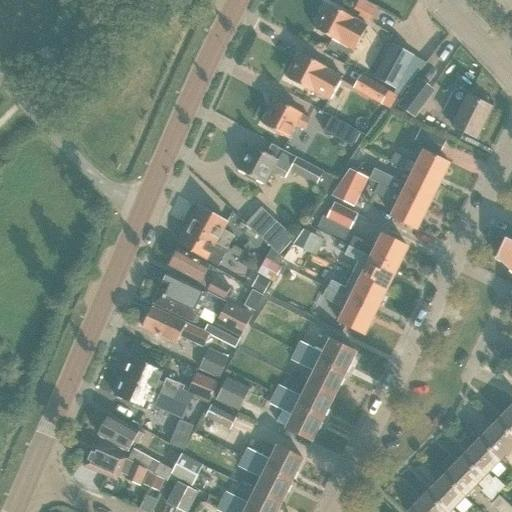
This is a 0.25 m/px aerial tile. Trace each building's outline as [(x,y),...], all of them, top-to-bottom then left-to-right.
[(379,14),(386,0),(362,0),(360,4),(379,14)] [(367,27),(354,19),(328,4),(321,17),(320,16),(315,24),(316,25),(314,29),(353,51),(367,27)] [(395,89),(414,56),(392,44),(374,77),(395,89)] [(339,75),(299,53),(286,78),(326,99),(339,75)] [(389,90),(361,75),(353,89),(381,105),(389,90)] [(435,90),(418,77),(397,106),(414,118),(435,90)] [(452,94),(444,112),(457,118),(453,127),(476,138),(491,107),(469,96),(470,94),(462,91),(459,90),(455,91),(452,94)] [(301,114),(302,114),(275,99),(261,124),(288,138),(296,124),(305,129),(310,119),(301,114)] [(359,130),(332,116),(324,130),(351,145),(359,130)] [(446,140),(420,128),(414,141),(440,153),(446,140)] [(365,140),(361,156),(377,160),(382,144),(365,140)] [(277,160),(250,145),(237,170),(264,184),(271,170),(280,175),(286,165),(277,160)] [(389,162),(438,186),(449,164),(423,151),(416,164),(409,161),(410,160),(394,153),(389,162)] [(323,171),(296,157),(289,171),(316,185),(315,188),(322,192),(330,176),(323,173),(323,171)] [(438,186),(389,162),(389,163),(405,170),(412,173),(406,186),(383,174),(379,183),(427,208),(438,186)] [(369,178),(349,168),(331,196),(354,207),(369,178)] [(427,208),(379,183),(374,192),(397,204),(390,217),(417,230),(427,208)] [(358,214),(333,202),(325,219),(350,231),(358,214)] [(199,207),(188,226),(227,248),(235,235),(223,229),(227,223),(199,207)] [(294,238),(262,208),(247,224),(279,255),(294,238)] [(366,208),(359,222),(374,229),(380,214),(366,208)] [(320,231),(308,223),(296,241),(308,249),(320,231)] [(218,266),(227,248),(188,226),(178,244),(218,266)] [(348,245),(397,270),(408,247),(381,234),(375,247),(353,236),(348,245)] [(511,241),(505,238),(495,258),(511,273),(511,241)] [(397,270),(348,245),(343,255),(359,263),(359,262),(366,265),(360,278),(386,291),(397,270)] [(231,246),(226,259),(257,272),(262,260),(231,246)] [(224,300),(236,306),(241,295),(229,290),(230,287),(213,279),(213,280),(204,276),(209,265),(179,249),(170,266),(199,283),(197,285),(224,300)] [(266,265),(281,273),(288,260),(273,252),(266,265)] [(236,306),(224,300),(197,285),(168,272),(154,303),(183,317),(189,321),(190,320),(196,323),(199,316),(197,315),(200,308),(218,317),(215,325),(240,338),(251,314),(236,306)] [(386,291),(360,278),(353,290),(331,279),(326,289),(375,313),(386,291)] [(375,313),(326,289),(322,298),(344,309),(338,322),(364,335),(375,313)] [(244,307),(254,313),(262,298),(252,293),(244,307)] [(142,327),(177,343),(180,337),(203,348),(209,334),(152,307),(142,327)] [(300,341),(296,351),(344,375),(355,353),(329,340),(323,351),(315,347),(315,348),(300,341)] [(228,357),(208,348),(198,369),(218,379),(228,357)] [(344,375),(296,351),(291,360),(313,371),(307,384),(333,397),(344,375)] [(153,391),(173,400),(178,388),(164,382),(163,383),(158,381),(162,371),(130,358),(122,376),(154,390),(153,391)] [(187,393),(193,395),(209,402),(217,382),(196,373),(187,393)] [(154,390),(122,376),(114,395),(146,409),(147,407),(154,410),(156,407),(183,419),(193,395),(187,393),(178,388),(173,400),(153,391),(154,390)] [(249,388),(226,377),(216,400),(238,411),(249,388)] [(333,397),(307,384),(301,396),(294,392),(294,393),(279,385),(274,395),(323,419),(333,397)] [(323,419),(274,395),(270,404),(285,412),(285,411),(292,415),(285,428),(312,441),(323,419)] [(237,417),(210,404),(204,417),(230,430),(237,417)] [(511,405),(497,421),(511,436),(511,405)] [(139,431),(109,415),(98,435),(127,452),(133,441),(138,444),(143,434),(139,431)] [(511,436),(497,421),(479,440),(500,461),(511,448),(511,436)] [(170,442),(182,448),(185,441),(173,436),(170,442)] [(500,461),(479,440),(461,458),(498,494),(505,487),(495,476),(493,479),(488,474),(500,461)] [(138,451),(159,460),(163,451),(142,442),(138,451)] [(166,480),(128,458),(128,460),(94,445),(84,466),(116,480),(120,472),(126,475),(125,479),(140,485),(146,471),(166,480)] [(243,457),(265,468),(292,481),(303,459),(276,446),(270,460),(263,456),(248,448),(243,457)] [(128,458),(168,480),(176,462),(162,456),(160,461),(132,449),(128,458)] [(203,465),(181,453),(170,475),(192,486),(203,465)] [(265,468),(243,457),(239,467),(254,475),(255,474),(261,477),(254,490),(281,504),(292,481),(265,468)] [(498,494),(461,458),(443,476),(465,497),(478,484),(483,489),(481,491),(491,501),(498,494)] [(163,480),(148,473),(144,482),(159,489),(163,480)] [(465,497),(443,476),(426,494),(443,511),(455,511),(453,509),(465,497)] [(182,511),(185,511),(195,494),(177,485),(167,504),(182,511)] [(511,511),(511,492),(507,487),(496,498),(509,511),(511,511)] [(276,511),(281,504),(254,490),(248,503),(241,501),(242,500),(227,492),(222,502),(242,511),(276,511)] [(443,511),(426,494),(408,511),(443,511)] [(140,508),(147,511),(149,511),(155,501),(147,496),(140,508)] [(242,511),(222,502),(217,511),(219,511),(242,511)]
